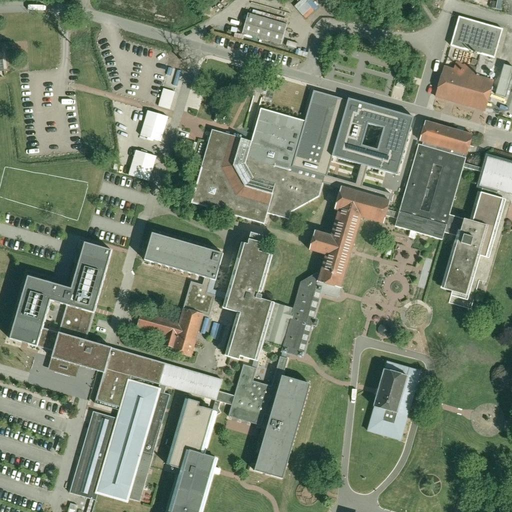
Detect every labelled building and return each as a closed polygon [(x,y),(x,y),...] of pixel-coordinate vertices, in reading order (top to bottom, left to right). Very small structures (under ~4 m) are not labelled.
[(308,0),(301,0),(296,4),(305,17),(312,12),(311,10),(315,8),(308,0)] [(289,16),(250,5),(241,38),(280,49),(289,16)] [(458,29),(454,45),(498,57),(505,28),(462,16),(458,29)] [(453,61),(450,70),(442,67),(434,98),(484,111),(492,81),(472,76),(474,67),(453,61)] [(155,103),(168,106),(173,89),(159,86),(155,103)] [(351,99),(316,88),(291,171),(341,186),(392,201),(393,198),(417,119),(351,99)] [(168,117),(147,111),(139,138),(160,143),(168,117)] [(190,201),(265,226),(269,216),(273,218),(274,216),(290,222),(292,215),(319,200),(325,184),(305,177),(291,171),(304,126),(260,111),(249,143),(246,142),(214,131),(190,201)] [(259,255),(261,247),(250,244),(248,251),(238,248),(220,311),(236,316),(224,358),(243,364),(234,397),(219,392),(223,380),(163,365),(157,386),(161,387),(160,390),(127,380),(119,407),(115,420),(93,413),(70,493),(94,500),(95,496),(128,506),(144,453),(153,456),(170,395),(166,393),(167,388),(209,400),(207,409),(185,403),(166,466),(183,471),(171,511),(202,511),(214,472),(217,463),(202,459),(216,412),(211,410),(213,402),(231,407),(228,418),(260,427),(263,415),(267,417),(252,471),(281,479),(307,385),(283,378),(288,362),(280,360),(271,388),(255,384),(267,343),(283,348),(281,355),(303,361),(304,357),(322,295),(340,300),(341,294),(354,251),(363,220),(366,221),(386,227),(388,222),(395,224),(394,228),(413,233),(443,242),(445,235),(460,239),(444,292),(452,294),(449,303),(472,310),(477,293),(472,291),(481,259),(488,261),(505,201),(485,195),(486,193),(511,200),(511,163),(486,156),(482,170),(466,165),(467,160),(463,159),(464,156),(467,157),(473,137),(424,123),(398,215),(391,213),(392,201),(341,186),(334,212),(338,213),(332,235),(316,231),(309,253),(325,258),(320,276),(316,275),(302,281),(294,310),(277,306),(277,308),(259,303),(272,258),(259,255)] [(156,155),(135,149),(128,176),(149,182),(156,155)] [(27,279),(9,341),(37,349),(27,382),(71,395),(79,367),(102,373),(109,349),(85,342),(111,253),(85,245),(71,292),(27,279)] [(138,266),(188,283),(177,316),(136,302),(129,322),(171,336),(167,346),(186,353),(214,269),(195,262),(195,264),(145,247),(138,266)] [(388,326),(385,325),(381,327),(379,330),(379,333),(381,337),(385,337),(388,336),(390,333),(391,330),(388,326)] [(163,365),(109,349),(102,373),(94,400),(119,407),(127,380),(128,377),(157,386),(163,365)] [(420,373),(384,363),(376,391),(365,433),(401,443),(420,373)]
